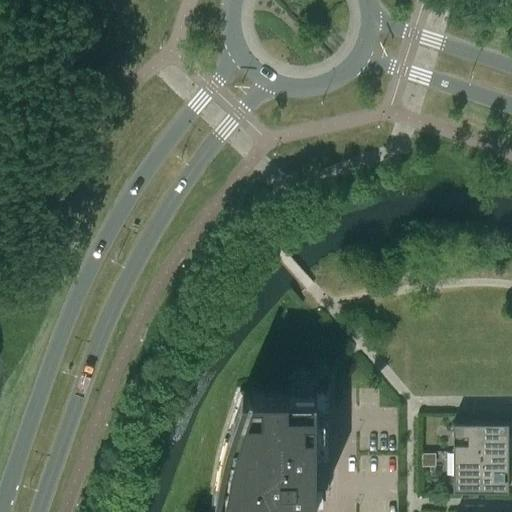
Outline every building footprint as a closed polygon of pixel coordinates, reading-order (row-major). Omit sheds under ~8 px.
[(328,487),(328,388),(239,388),(230,413),(223,435),(217,458),(212,486),(210,510),(316,510),(316,487),(328,487)] [(480,420),(452,420),(452,454),(480,454),(480,420)] [(508,420),(480,420),(480,454),(508,454),(508,420)] [(480,454),(452,454),(452,488),(480,488),(480,454)] [(508,454),(480,454),(480,488),(508,488),(508,454)]
